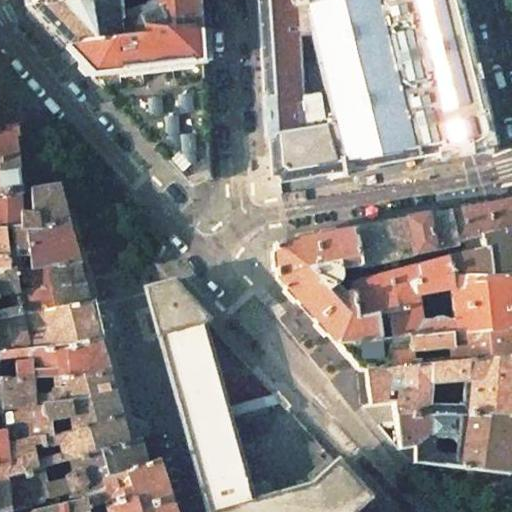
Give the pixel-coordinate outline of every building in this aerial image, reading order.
[(65,50),(110,43),(144,37),(143,31),(136,11),(119,17),(119,0),(113,0),(101,2),(26,8),(65,50)] [(143,31),(200,34),(197,0),(153,0),(155,4),(136,11),(143,31)] [(257,0),(264,99),(263,99),(266,137),(269,137),(272,176),(276,176),(277,177),(280,182),(433,154),(444,152),(444,149),(445,148),(458,149),(463,149),(469,146),(480,140),(485,140),(451,0),(257,0)] [(110,43),(65,50),(91,78),(202,64),(200,34),(143,31),(144,37),(110,43)] [(202,64),(91,78),(190,187),(196,184),(209,178),(202,64)] [(0,165),(15,163),(10,133),(0,135),(0,165)] [(0,196),(19,194),(19,193),(15,166),(15,163),(0,165),(0,196)] [(0,196),(0,231),(5,232),(24,230),(31,230),(66,223),(56,189),(31,192),(32,199),(20,201),(19,194),(0,196)] [(478,239),(480,244),(482,250),(511,243),(511,201),(502,204),(447,213),(452,245),(478,239)] [(357,268),(452,245),(447,213),(446,213),(352,230),(357,268)] [(0,277),(12,276),(18,274),(16,259),(16,256),(27,254),(27,258),(29,273),(77,265),(66,223),(31,230),(24,230),(24,234),(17,235),(12,242),(12,251),(6,251),(5,232),(0,231),(0,277)] [(352,230),(273,244),(275,280),(333,343),(374,339),(373,322),(373,316),(354,323),(351,294),(341,295),(335,285),(339,281),(340,277),(341,273),(357,268),(352,230)] [(450,280),(511,277),(511,243),(482,250),(446,259),(450,280)] [(16,259),(18,274),(29,273),(27,258),(16,259)] [(373,316),(373,322),(385,321),(385,339),(415,336),(425,336),(511,330),(511,277),(450,280),(446,259),(350,285),(351,294),(354,323),(373,316)] [(18,310),(19,317),(88,304),(77,265),(29,273),(18,274),(12,276),(13,281),(19,281),(25,288),(29,289),(32,287),(34,287),(34,292),(15,295),(18,310)] [(0,320),(19,317),(18,310),(0,313),(0,297),(15,295),(13,281),(12,276),(0,277),(0,320)] [(251,503),(231,431),(222,397),(202,325),(207,320),(207,319),(173,282),(145,289),(158,337),(159,337),(206,511),(356,511),(371,498),(337,461),(336,462),(331,467),(327,463),(313,476),(316,481),(311,486),(251,503)] [(0,353),(27,350),(97,341),(88,304),(19,317),(0,320),(0,353)] [(356,367),(359,370),(357,373),(365,372),(397,369),(464,363),(511,359),(511,330),(425,336),(415,336),(385,339),(374,339),(333,343),(356,367)] [(0,353),(0,381),(7,381),(6,359),(27,355),(28,362),(13,363),(14,380),(29,379),(52,378),(107,375),(97,341),(27,350),(0,353)] [(511,359),(464,363),(462,381),(460,406),(458,418),(511,417),(511,359)] [(464,363),(397,369),(398,377),(401,391),(389,404),(392,418),(458,418),(460,406),(429,406),(430,384),(462,381),(464,363)] [(397,369),(357,373),(360,405),(362,405),(362,406),(367,406),(389,404),(401,391),(391,392),(388,379),(398,377),(397,369)] [(50,407),(113,398),(112,391),(107,375),(52,378),(53,390),(49,393),(46,398),(32,397),(29,379),(14,380),(7,381),(0,381),(0,408),(0,412),(0,414),(50,407)] [(2,433),(4,450),(6,450),(54,437),(50,422),(70,417),(74,431),(120,419),(113,398),(50,407),(0,414),(2,433)] [(362,408),(398,450),(391,418),(392,418),(389,404),(367,406),(362,406),(362,408)] [(239,428),(268,420),(265,408),(236,416),(239,428)] [(50,422),(54,437),(58,436),(74,431),(70,417),(50,422)] [(391,418),(398,450),(414,451),(412,464),(451,468),(509,475),(511,465),(511,417),(458,418),(392,418),(391,418)] [(74,431),(58,436),(54,437),(6,450),(7,470),(7,477),(41,467),(68,460),(127,444),(127,442),(120,419),(74,431)] [(7,477),(9,511),(10,511),(10,509),(50,498),(76,490),(81,498),(105,490),(99,481),(143,466),(143,465),(137,439),(127,442),(127,444),(68,460),(72,474),(65,479),(66,482),(46,488),(41,467),(7,477)] [(398,450),(412,464),(414,451),(398,450)] [(173,511),(157,460),(143,465),(143,466),(99,481),(105,490),(81,498),(83,501),(82,501),(84,509),(101,503),(104,511),(173,511)] [(509,475),(451,468),(462,481),(492,485),(509,475)] [(0,511),(9,511),(7,477),(7,470),(0,470),(0,511)] [(85,511),(84,509),(82,501),(37,511),(85,511)]
